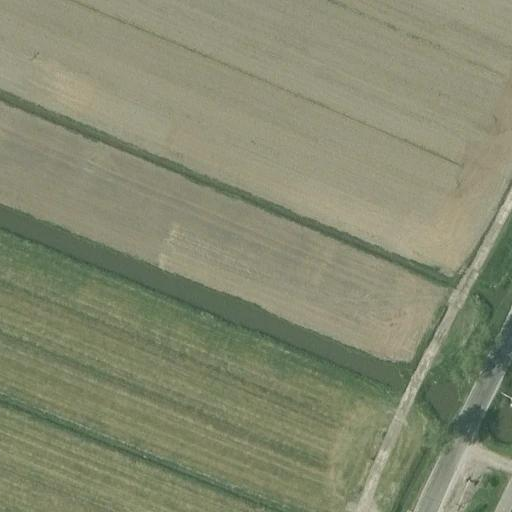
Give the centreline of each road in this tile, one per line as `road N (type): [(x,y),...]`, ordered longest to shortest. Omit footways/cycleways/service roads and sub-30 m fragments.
road 1 (track): [(361,511),(412,388),(511,197)]
road 2 (tertiary): [(426,511),(511,335)]
